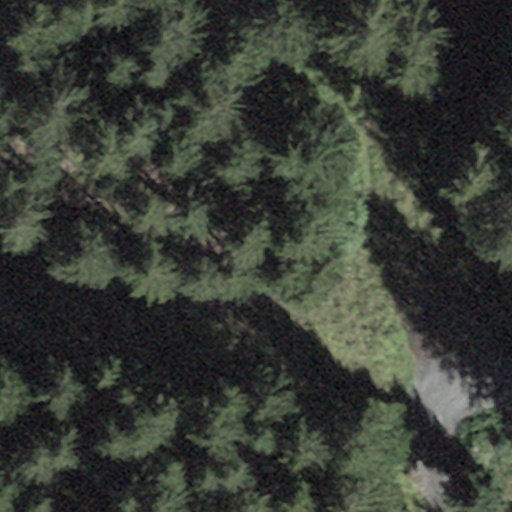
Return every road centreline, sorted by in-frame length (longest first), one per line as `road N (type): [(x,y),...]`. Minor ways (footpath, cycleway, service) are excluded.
road 1 (track): [(337,0),(367,53),(380,205),(406,307),(454,396)]
road 2 (track): [(511,398),(454,396),(424,445),(457,511)]
